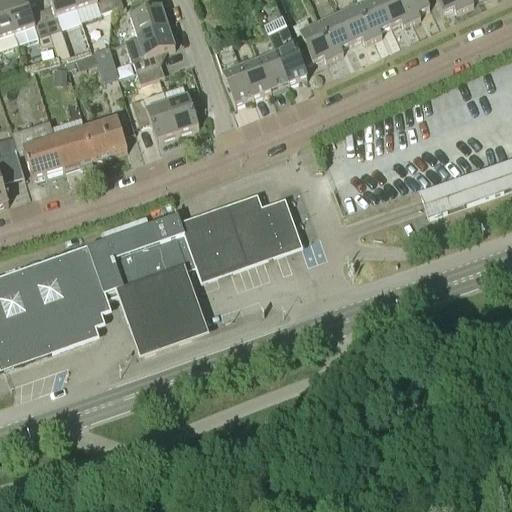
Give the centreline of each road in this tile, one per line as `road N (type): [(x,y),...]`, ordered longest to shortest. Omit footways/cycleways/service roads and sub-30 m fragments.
road 1 (secondary): [(0,442),(511,264)]
road 2 (residential): [(235,160),(511,33)]
road 3 (residential): [(0,239),(235,160)]
road 4 (residential): [(181,0),(235,160)]
